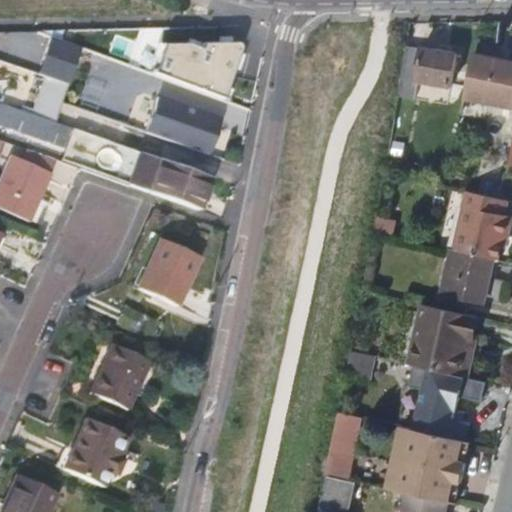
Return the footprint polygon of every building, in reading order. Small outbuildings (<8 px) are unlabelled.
[(81,47),(54,37),(40,76),(67,86),(81,47)] [(149,72),(219,98),(237,51),(235,44),(231,41),(199,41),(199,46),(183,41),(160,41),(149,72)] [(418,81),(424,49),(409,46),(400,96),(415,99),(418,81)] [(424,49),(418,81),(452,87),(458,55),(424,49)] [(511,58),(477,53),(466,96),(511,106),(511,58)] [(420,83),(419,95),(449,99),(450,87),(420,83)] [(156,101),(143,135),(205,158),(218,124),(156,101)] [(71,130),(4,106),(0,104),(0,122),(65,146),(71,130)] [(511,111),(499,108),(492,138),(511,142),(511,111)] [(60,161),(127,185),(139,154),(71,130),(65,146),(60,161)] [(17,146),(12,157),(49,172),(54,159),(17,146)] [(158,161),(192,173),(197,159),(163,147),(158,161)] [(196,210),(207,179),(192,173),(158,161),(139,154),(127,185),(196,210)] [(0,205),(28,218),(49,172),(12,157),(9,155),(0,175),(0,205)] [(458,248),(460,249),(497,257),(503,259),(508,238),(511,238),(511,215),(509,215),(511,202),(511,200),(478,192),(475,206),(468,204),(458,248)] [(176,305),(197,256),(161,240),(139,288),(176,305)] [(497,257),(460,249),(449,295),(486,304),(497,257)] [(428,303),(414,365),(470,378),(478,339),(471,338),(476,315),(428,303)] [(123,413),(148,357),(113,342),(86,396),(123,413)] [(376,356),(351,350),(346,378),(369,384),(376,356)] [(427,385),(417,431),(459,441),(463,424),(457,423),(464,394),(427,385)] [(337,412),(333,471),(356,473),(360,413),(337,412)] [(119,452),(127,434),(88,415),(75,443),(70,441),(59,462),(104,483),(111,468),(117,471),(124,455),(119,452)] [(449,504),(452,504),(457,484),(464,485),(469,465),(462,463),(467,442),(459,441),(417,431),(406,428),(391,490),(411,495),(449,504)] [(12,505),(8,511),(50,511),(60,490),(21,473),(8,503),(12,505)] [(328,479),(321,511),(347,511),(354,485),(328,479)] [(447,511),(449,504),(411,495),(406,511),(447,511)] [(3,511),(8,511),(12,505),(8,503),(3,511)]
